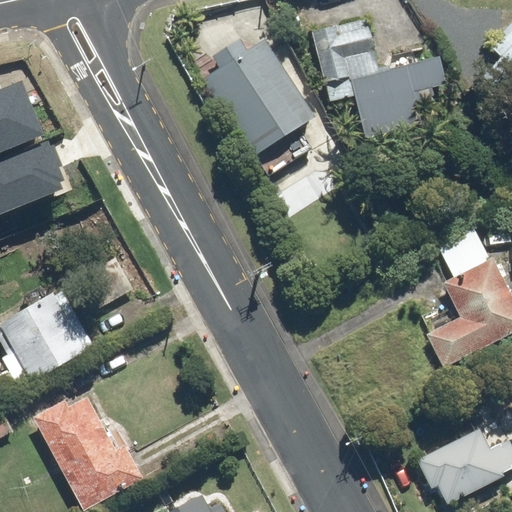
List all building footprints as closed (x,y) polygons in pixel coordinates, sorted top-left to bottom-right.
[(366,22),(310,33),(325,107),(353,101),(362,145),(418,133),(413,112),(433,108),(430,92),(445,89),(439,60),(377,73),(366,22)] [(511,30),(492,52),(501,61),(471,91),(503,122),(511,112),(511,30)] [(224,71),(203,83),(250,164),(314,126),(264,41),(243,53),(237,42),(215,55),(224,71)] [(0,209),(55,188),(15,89),(0,95),(0,209)] [(488,260),(468,221),(433,239),(452,278),(440,284),(456,317),(422,334),(440,371),(511,335),(511,295),(493,257),(488,260)] [(131,290),(114,258),(80,276),(97,309),(131,290)] [(92,351),(60,290),(0,322),(0,340),(7,353),(0,357),(18,391),(92,351)] [(84,390),(31,418),(79,511),(82,511),(141,482),(122,443),(113,447),(84,390)] [(1,410),(0,410),(0,440),(12,434),(1,410)] [(478,429),(413,460),(427,490),(436,486),(445,507),(502,480),(500,476),(511,469),(511,450),(507,440),(487,450),(478,429)] [(511,511),(511,506),(511,507),(500,492),(471,511),(511,511)] [(221,511),(216,503),(206,509),(199,497),(171,511),(221,511)]
